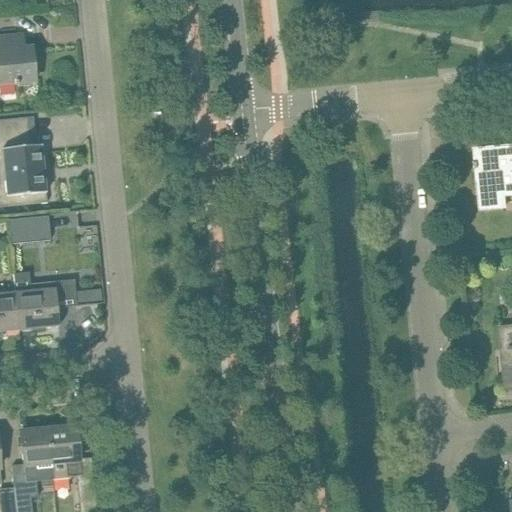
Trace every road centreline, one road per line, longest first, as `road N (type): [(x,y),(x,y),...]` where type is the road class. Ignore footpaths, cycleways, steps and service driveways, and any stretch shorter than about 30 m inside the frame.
road 1 (tertiary): [(293,511),(242,108)]
road 2 (residential): [(128,358),(92,0)]
road 3 (residential): [(434,434),(401,95)]
road 4 (residential): [(242,108),(401,95)]
road 5 (residential): [(143,511),(128,358)]
road 6 (residential): [(0,370),(128,358)]
